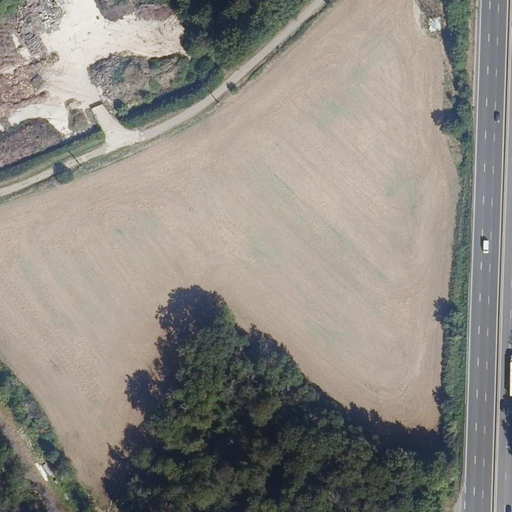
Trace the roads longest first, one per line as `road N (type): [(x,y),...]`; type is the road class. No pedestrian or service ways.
road 1 (motorway): [(493,0),(477,511)]
road 2 (track): [(0,191),(200,103),(302,0)]
road 3 (motorway): [(504,511),(511,287)]
